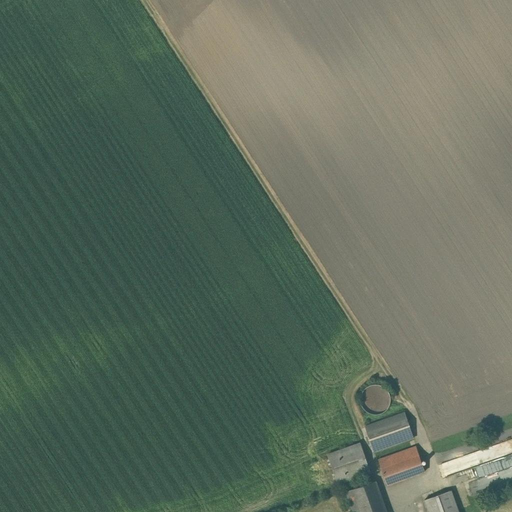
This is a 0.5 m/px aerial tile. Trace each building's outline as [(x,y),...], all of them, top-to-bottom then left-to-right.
[(388,410),(388,398),(363,398),(363,404),(368,404),(368,411),(388,410)] [(364,425),(374,451),(414,437),(404,411),(364,425)] [(367,465),(356,435),(323,447),(334,476),(367,465)] [(387,486),(426,471),(414,437),(374,451),(387,486)] [(511,437),(492,444),(496,459),(475,465),(479,476),(511,466),(511,437)] [(445,473),(494,458),(490,447),(442,461),(445,473)] [(386,511),(376,481),(347,492),(355,511),(386,511)] [(457,511),(448,484),(421,494),(427,511),(457,511)]
